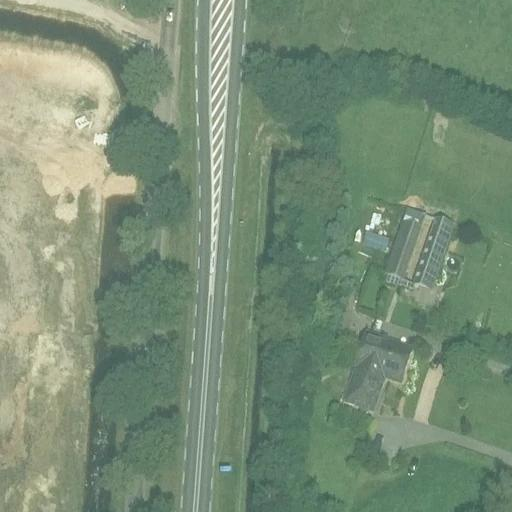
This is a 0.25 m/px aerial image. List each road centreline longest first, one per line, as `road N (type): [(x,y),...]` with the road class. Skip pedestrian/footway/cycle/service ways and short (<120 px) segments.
road 1 (unclassified): [(129,511),(168,0)]
road 2 (primary): [(191,511),(214,214)]
road 3 (primary): [(214,214),(239,0)]
road 4 (primary): [(205,0),(202,80),(214,214)]
